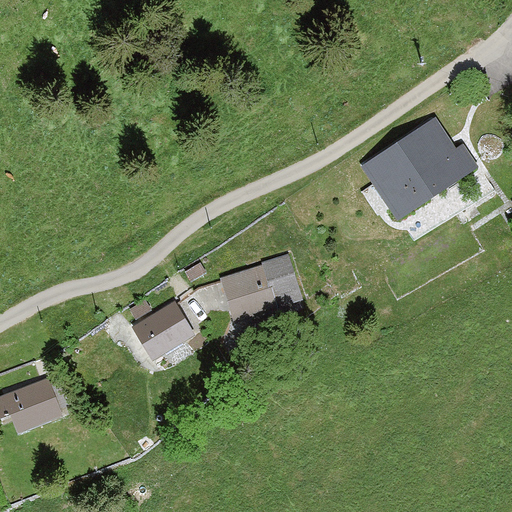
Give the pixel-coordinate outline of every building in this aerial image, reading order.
[(360,169),(395,223),(477,171),(442,116),(360,169)] [(304,304),(288,258),(221,280),(236,327),(304,304)] [(136,317),(154,311),(149,298),(131,305),(136,317)] [(130,327),(151,363),(193,338),(173,303),(130,327)] [(0,399),(16,435),(62,415),(45,379),(0,398),(0,399)]
